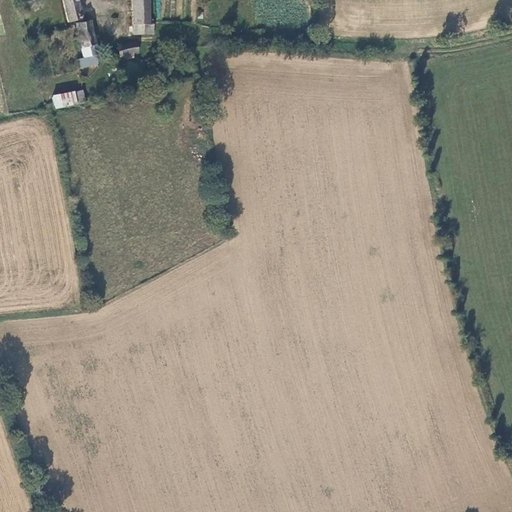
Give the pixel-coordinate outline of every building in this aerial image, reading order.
[(76,0),(63,0),(68,21),(76,20),(82,20),(76,0)] [(131,0),(131,25),(147,26),(147,0),(131,0)] [(104,44),(99,20),(98,19),(90,21),(95,45),(104,44)] [(93,45),(95,45),(90,21),(76,23),(84,57),(95,55),(93,45)] [(153,26),(147,26),(131,25),(131,34),(134,35),(152,34),(153,26)] [(137,52),(136,43),(131,44),(118,47),(120,56),(137,52)] [(72,90),(50,95),(52,108),(74,104),(72,90)]
